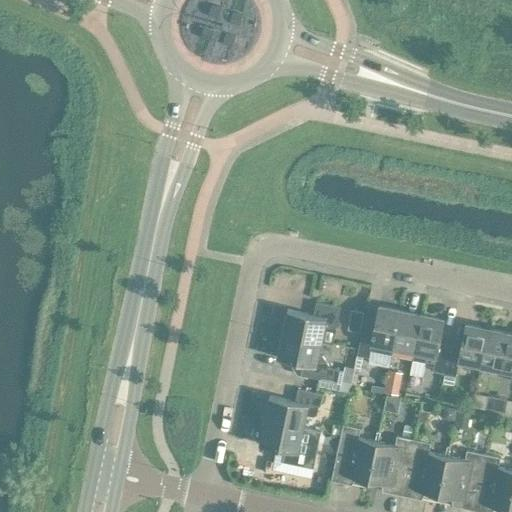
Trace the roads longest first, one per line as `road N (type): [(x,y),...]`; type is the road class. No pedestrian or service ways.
road 1 (residential): [(202,494),(262,245),(511,297)]
road 2 (secondary): [(129,362),(167,190)]
road 3 (tertiary): [(395,88),(338,51),(281,32)]
road 4 (tertiary): [(270,61),(395,88)]
road 5 (tertiary): [(395,88),(511,118)]
